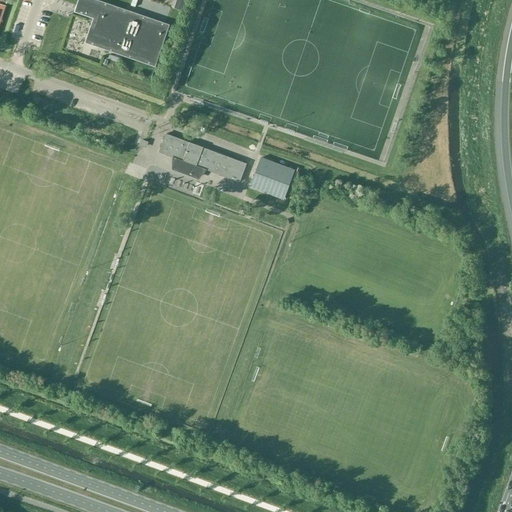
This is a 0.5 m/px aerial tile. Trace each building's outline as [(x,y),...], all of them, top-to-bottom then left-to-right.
[(167,26),(92,0),(80,0),(76,11),(95,17),(94,22),(92,21),(92,22),(94,22),(87,41),(154,64),(160,45),(162,46),(162,45),(161,45),(167,26)] [(184,11),(187,0),(176,0),(174,7),(184,11)] [(246,164),(166,134),(159,152),(174,157),(173,168),(191,175),(198,166),(239,182),(246,164)] [(147,142),(140,139),(138,145),(145,148),(147,142)] [(295,170),(261,157),(250,187),(284,199),(295,170)]
